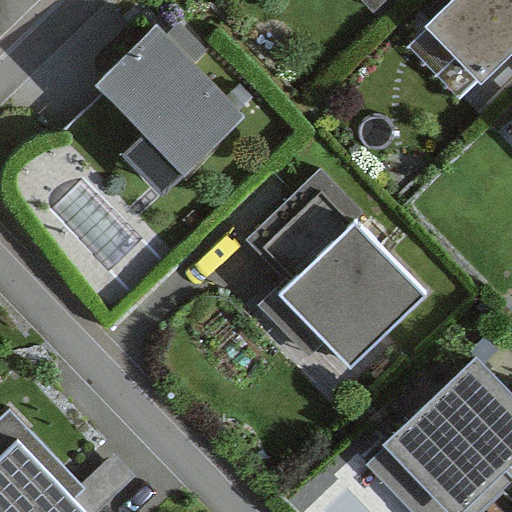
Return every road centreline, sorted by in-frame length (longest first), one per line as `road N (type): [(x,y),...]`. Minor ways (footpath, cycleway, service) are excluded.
road 1 (residential): [(231,511),(0,272)]
road 2 (residential): [(91,0),(0,90)]
